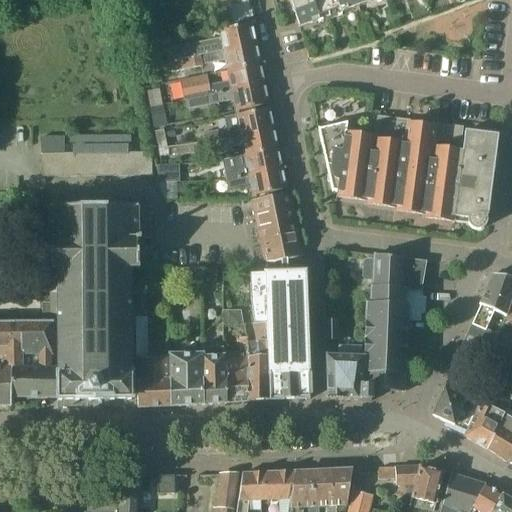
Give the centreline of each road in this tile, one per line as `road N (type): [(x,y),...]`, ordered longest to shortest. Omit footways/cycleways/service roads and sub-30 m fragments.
road 1 (residential): [(321,420),(0,432)]
road 2 (residential): [(510,99),(323,77),(284,85)]
road 3 (residential): [(321,420),(321,232)]
road 4 (residential): [(411,429),(483,259)]
road 5 (residential): [(510,99),(498,233),(483,259)]
road 6 (residential): [(483,259),(321,232)]
road 7 (residential): [(321,232),(284,85)]
